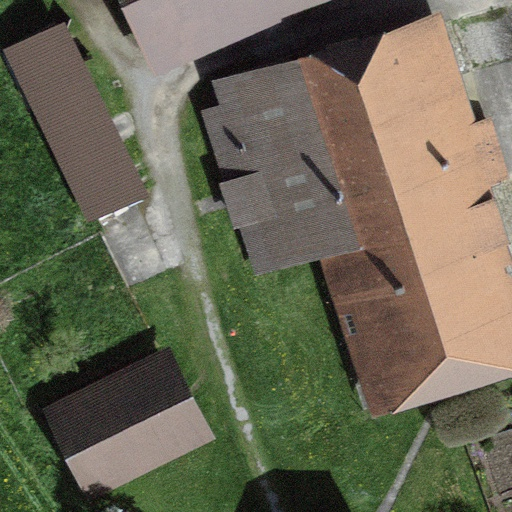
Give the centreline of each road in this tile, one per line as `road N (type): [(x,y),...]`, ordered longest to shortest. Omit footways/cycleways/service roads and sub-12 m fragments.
road 1 (track): [(130,98),(276,511)]
road 2 (track): [(365,0),(130,98),(93,0)]
